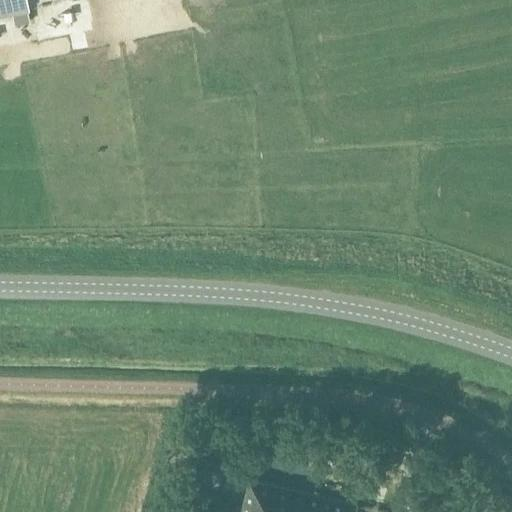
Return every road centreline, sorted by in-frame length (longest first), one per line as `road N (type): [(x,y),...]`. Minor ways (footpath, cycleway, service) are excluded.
road 1 (tertiary): [(511,353),(320,302),(0,286)]
road 2 (residential): [(459,428),(354,396),(0,383)]
